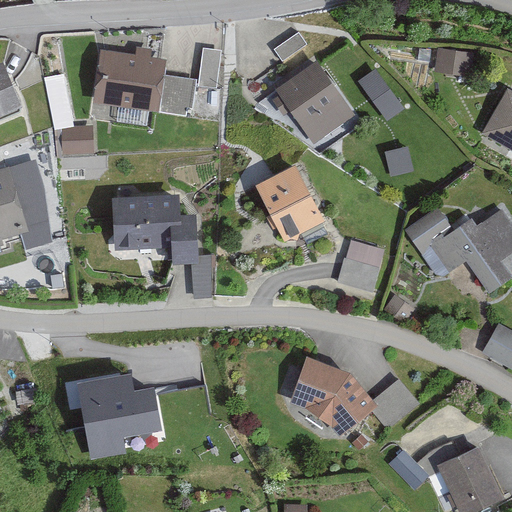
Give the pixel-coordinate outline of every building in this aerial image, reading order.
[(298,34),(273,51),(282,65),(307,48),(298,34)] [(134,57),(98,52),(90,105),(155,114),(162,60),(149,58),(150,52),(135,50),(134,57)] [(465,75),(467,53),(435,50),(433,72),(465,75)] [(219,53),(203,51),(198,90),(214,91),(219,53)] [(274,91),(313,144),(352,115),(313,62),(274,91)] [(0,118),(18,110),(0,67),(0,118)] [(68,69),(47,71),(52,124),(74,122),(68,69)] [(399,108),(374,72),(357,84),(382,120),(399,108)] [(194,84),(164,80),(159,116),(189,120),(194,84)] [(511,151),(511,92),(505,89),(480,134),(511,151)] [(62,156),(93,156),(92,129),(74,129),(74,135),(62,135),(62,156)] [(254,184),(281,240),(320,221),(292,165),(254,184)] [(0,241),(25,235),(5,168),(0,169),(0,247),(1,248),(0,245),(0,241)] [(192,215),(178,216),(178,196),(111,198),(113,251),(169,249),(170,266),(191,265),(194,265),(193,258),(192,215)] [(511,251),(511,226),(500,209),(475,226),(470,218),(453,230),(438,208),(405,231),(440,282),(465,264),(486,294),(511,277),(499,261),(511,251)] [(371,291),(383,251),(349,240),(337,281),(371,291)] [(191,265),(193,300),(211,299),(209,257),(193,258),(194,265),(191,265)] [(511,334),(496,326),(482,352),(511,369),(511,334)] [(304,408),(330,427),(337,436),(369,410),(375,404),(372,400),(348,371),(305,356),(289,403),(304,408)] [(131,372),(67,384),(72,411),(81,409),(90,460),(126,453),(123,439),(162,431),(154,387),(134,390),(131,372)] [(397,380),(372,400),(375,404),(369,410),(386,432),(418,406),(397,380)] [(472,511),(503,498),(479,447),(437,467),(457,511),(472,511)] [(426,477),(400,454),(389,466),(415,490),(426,477)]
